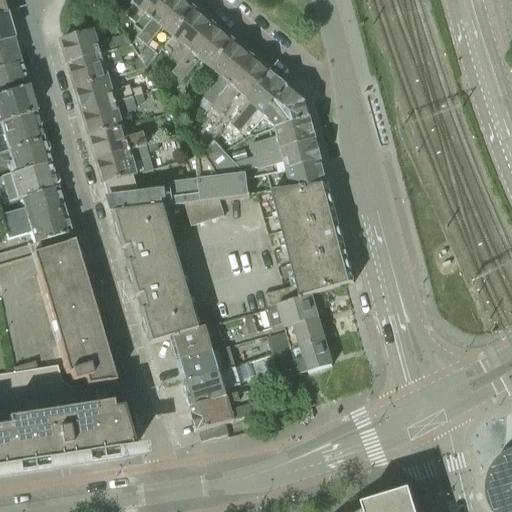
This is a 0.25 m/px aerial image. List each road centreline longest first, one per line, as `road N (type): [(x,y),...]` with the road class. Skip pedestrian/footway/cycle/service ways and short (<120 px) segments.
road 1 (residential): [(26,0),(172,493)]
road 2 (residential): [(345,84),(428,405)]
road 3 (residential): [(172,493),(295,462),(428,405)]
road 4 (unknown): [(101,251),(20,277),(12,395),(0,408)]
road 5 (residential): [(216,0),(314,78),(345,84)]
road 6 (residential): [(511,123),(471,0)]
road 7 (residential): [(49,511),(172,493)]
